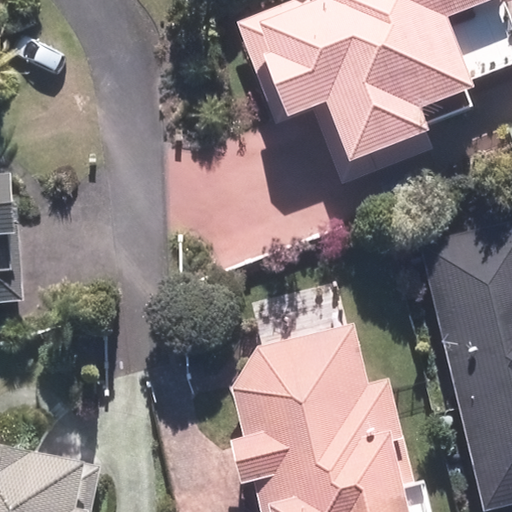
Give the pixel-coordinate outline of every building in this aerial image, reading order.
[(511,0),(295,0),(248,19),(289,119),(325,104),(355,177),(444,141),(439,127),(452,121),(450,115),(486,101),(480,85),(496,79),(493,72),(511,64),(511,0)] [(0,295),(34,292),(27,224),(38,223),(32,164),(0,166),(0,295)] [(511,224),(431,245),(497,504),(511,500),(511,224)] [(364,319),(269,342),(242,385),(273,511),(429,511),(409,431),(416,430),(403,376),(380,381),(364,319)] [(0,511),(91,511),(102,456),(0,436),(0,511)]
